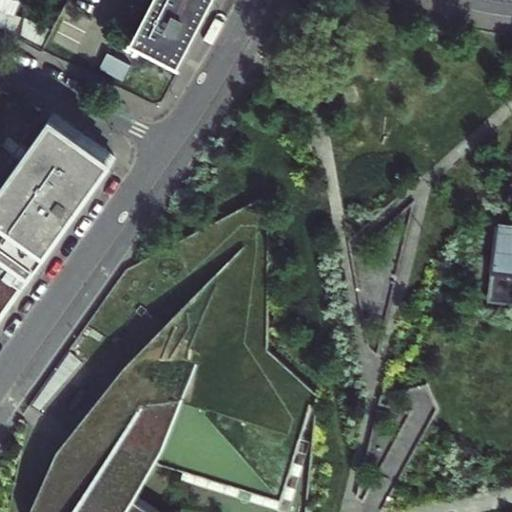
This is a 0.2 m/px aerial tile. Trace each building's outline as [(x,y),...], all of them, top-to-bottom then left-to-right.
[(155,0),(135,39),(181,62),(183,59),(181,58),(194,32),(198,25),(201,18),(210,0),(155,0)] [(194,32),(196,33),(203,19),(201,18),(198,25),(194,32)] [(51,33),(24,23),(19,40),(42,51),(51,33)] [(106,53),(98,68),(120,80),(129,65),(106,53)] [(119,158),(57,115),(0,195),(0,328),(27,289),(74,222),(119,158)] [(511,229),(496,228),(495,243),(490,300),(511,302),(511,229)] [(50,457),(31,511),(151,511),(130,497),(152,462),(181,470),(278,499),(296,439),(186,406),(201,356),(159,331),(111,378),(62,434),(55,441),(50,457)] [(67,356),(29,399),(38,406),(76,363),(67,356)] [(285,511),(307,442),(296,439),(278,499),(181,470),(178,482),(282,511),(285,511)] [(31,511),(50,457),(42,454),(22,511),(31,511)]
